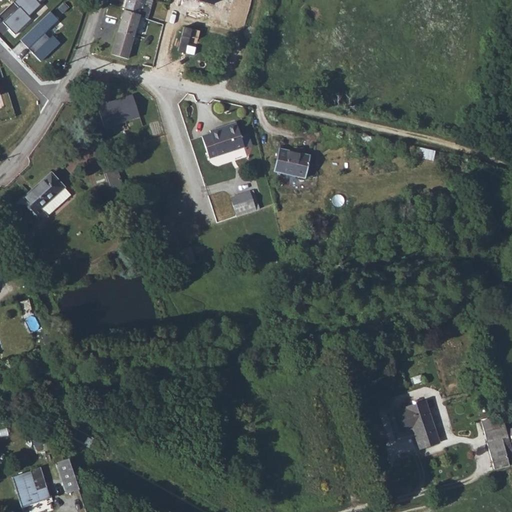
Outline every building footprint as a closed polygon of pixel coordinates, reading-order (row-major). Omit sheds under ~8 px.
[(19,7),(4,21),(15,33),(32,18),(29,15),(41,4),(40,2),(41,0),(15,0),(14,1),(19,7)] [(126,0),(123,9),(141,14),(144,0),(126,0)] [(19,40),(41,63),(61,44),(54,36),(51,39),(45,34),(60,19),(50,9),(19,40)] [(141,14),(123,9),(118,31),(134,36),(141,14)] [(118,31),(111,53),(128,58),(134,36),(118,31)] [(98,105),(107,127),(141,117),(133,94),(98,105)] [(222,129),(240,124),(239,121),(222,126),(222,129)] [(246,146),(240,124),(222,129),(222,126),(213,129),(214,132),(205,135),(212,157),(246,146)] [(307,180),(312,157),(280,150),(275,172),(307,180)] [(464,166),(448,169),(450,179),(466,176),(464,166)] [(66,186),(54,172),(18,202),(36,224),(48,215),(41,207),(66,186)] [(235,219),(258,212),(253,193),(229,200),(235,219)] [(325,238),(311,241),(313,247),(306,248),(308,257),(341,249),(339,242),(326,245),(325,238)] [(188,259),(184,244),(173,247),(178,262),(188,259)] [(412,427),(419,449),(439,443),(425,400),(405,407),(406,409),(394,413),(400,431),(412,427)] [(508,434),(502,413),(480,420),(486,441),(508,434)] [(495,470),(511,465),(511,446),(508,434),(486,441),(495,470)] [(68,492),(79,488),(70,460),(58,464),(68,492)] [(13,476),(23,506),(51,497),(41,467),(13,476)]
